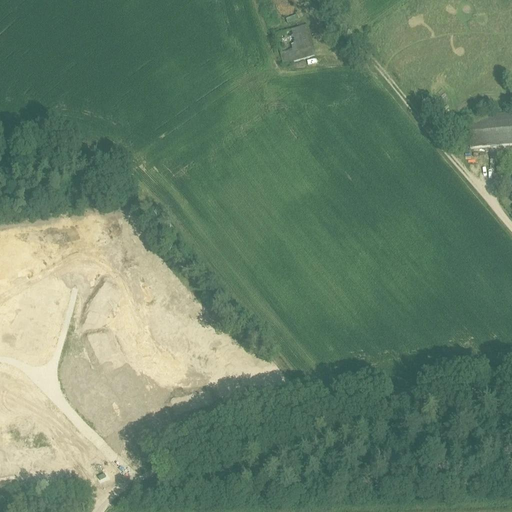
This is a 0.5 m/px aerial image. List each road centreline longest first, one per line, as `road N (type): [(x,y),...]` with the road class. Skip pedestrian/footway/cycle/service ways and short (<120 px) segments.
road 1 (unclassified): [(97,511),(150,470),(273,424),(511,393)]
road 2 (track): [(320,0),(511,230)]
